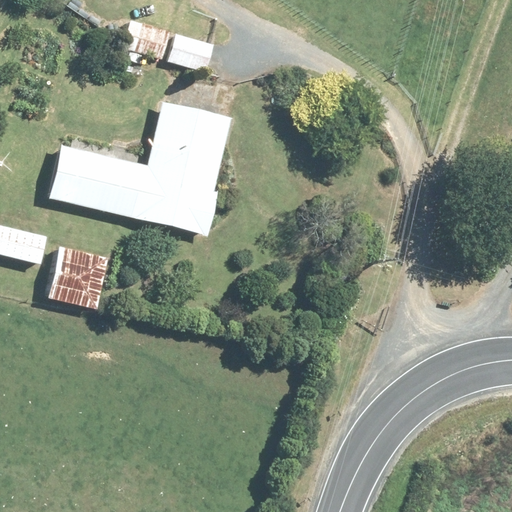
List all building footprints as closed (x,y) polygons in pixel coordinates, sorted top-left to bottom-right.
[(124,54),(123,60),(146,66),(147,60),(157,62),(164,34),(122,23),(115,51),(124,54)] [(169,35),(161,64),(199,76),(208,48),(169,35)] [(226,121),(154,105),(140,167),(52,148),(40,203),(200,238),(226,121)] [(0,228),(0,259),(35,269),(43,240),(0,228)] [(91,311),(101,260),(49,250),(39,301),(91,311)]
